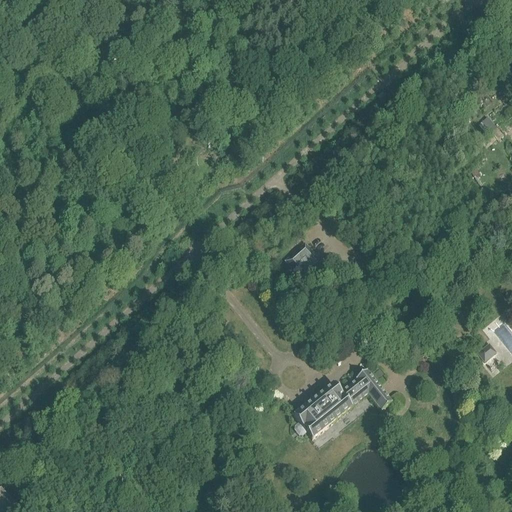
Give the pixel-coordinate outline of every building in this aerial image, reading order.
[(498,143),(503,139),(487,119),(481,124),(491,136),(491,135),(498,143)] [(342,154),(338,149),(330,155),(335,160),(342,154)] [(303,285),(322,267),(303,246),(284,264),(303,285)] [(420,326),(419,326),(416,322),(408,327),(412,332),(416,338),(424,331),(420,326)] [(484,364),(496,354),(489,346),(477,355),(484,364)] [(391,405),(385,397),(366,373),(355,382),(356,384),(341,396),(333,387),(293,419),(299,426),(295,429),(295,432),(299,438),(303,438),(307,435),(312,442),(352,410),(368,397),(381,414),(391,405)] [(0,511),(18,511),(23,509),(1,485),(0,485),(0,511)]
